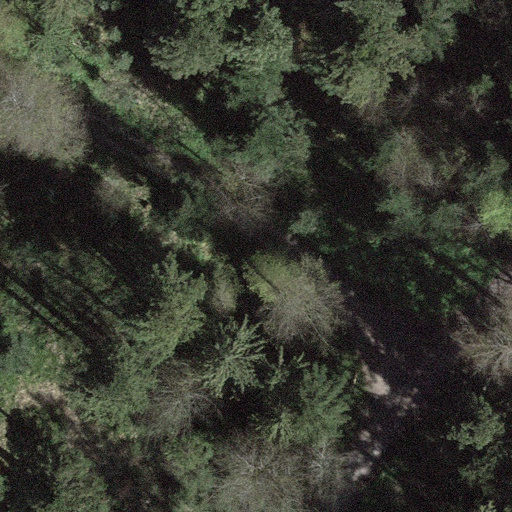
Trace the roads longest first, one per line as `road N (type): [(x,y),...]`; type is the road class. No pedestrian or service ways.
road 1 (track): [(0,87),(445,357)]
road 2 (track): [(326,511),(511,273)]
